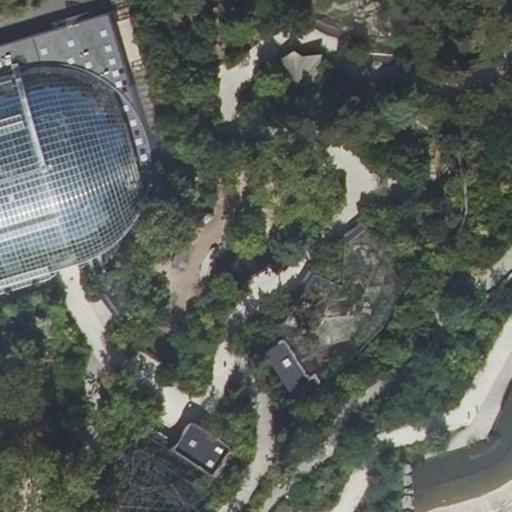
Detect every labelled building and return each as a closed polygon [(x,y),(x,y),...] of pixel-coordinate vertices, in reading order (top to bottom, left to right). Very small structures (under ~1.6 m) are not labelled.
[(110,12),(0,45),(0,293),(56,277),(82,269),(95,265),(96,265),(98,264),(99,263),(100,263),(101,262),(102,262),(103,261),(104,261),(105,261),(106,260),(107,260),(107,259),(108,259),(109,259),(110,258),(110,257),(112,257),(112,256),(113,256),(113,255),(115,255),(115,254),(116,254),(117,253),(117,252),(118,252),(119,252),(120,251),(121,250),(122,250),(123,249),(123,248),(124,248),(124,247),(125,246),(126,246),(127,245),(128,244),(129,243),(130,243),(130,242),(131,241),(132,240),(133,239),(134,238),(135,236),(136,236),(136,235),(137,235),(137,234),(138,233),(139,233),(139,232),(140,231),(140,230),(141,229),(142,228),(143,227),(144,226),(144,225),(144,224),(145,224),(146,223),(146,222),(146,221),(147,220),(147,219),(148,219),(148,218),(149,217),(149,216),(150,215),(151,214),(151,213),(152,212),(152,210),(149,199),(165,194),(157,168),(110,12)] [(274,70),(297,85),(311,65),(288,49),(274,70)] [(415,118),(395,115),(391,139),(410,143),(415,118)] [(265,352),(295,399),(321,383),(316,375),(310,379),(285,339),(265,352)] [(191,423),(174,450),(214,476),(224,460),(231,450),(200,429),(191,423)]
